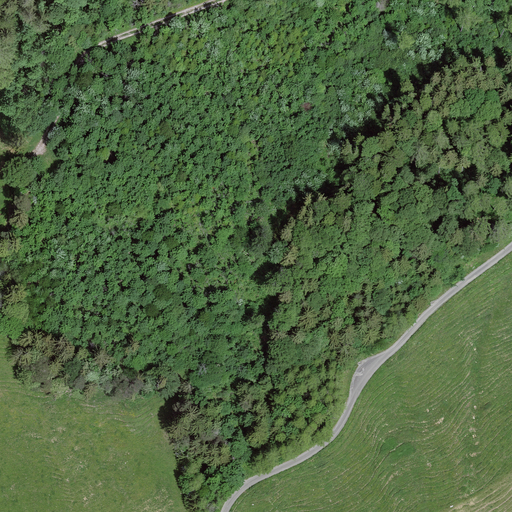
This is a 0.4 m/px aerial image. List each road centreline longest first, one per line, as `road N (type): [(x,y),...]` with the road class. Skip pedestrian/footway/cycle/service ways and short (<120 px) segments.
road 1 (track): [(511,250),(424,316),(368,373),(322,444),(244,485),(224,511)]
road 2 (track): [(0,223),(9,175),(47,138),(89,53),(219,0)]
